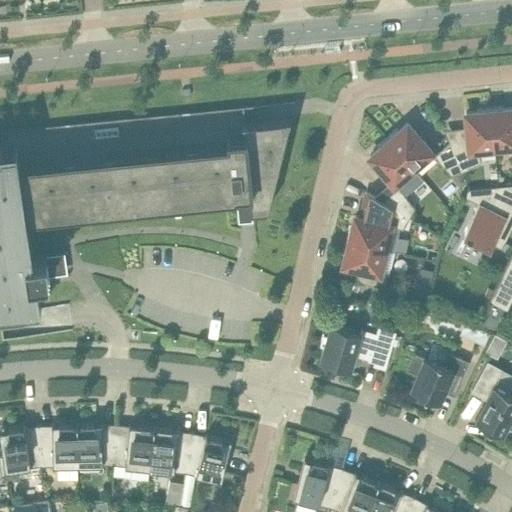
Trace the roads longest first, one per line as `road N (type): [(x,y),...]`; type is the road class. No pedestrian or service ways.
road 1 (residential): [(275,391),(346,114),(359,92),(511,74)]
road 2 (unclassified): [(0,65),(349,27)]
road 3 (residential): [(0,374),(134,370),(275,391)]
road 4 (residential): [(275,391),(413,436),(511,489)]
road 5 (residential): [(349,27),(511,10)]
road 6 (residential): [(245,511),(275,391)]
